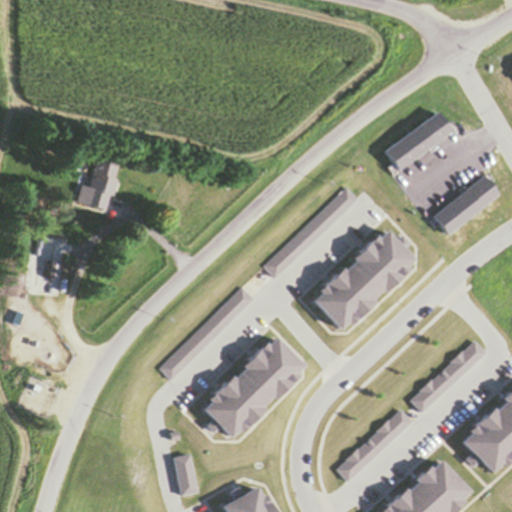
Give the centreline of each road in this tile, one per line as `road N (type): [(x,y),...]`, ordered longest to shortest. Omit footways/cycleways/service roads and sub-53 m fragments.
road 1 (residential): [(40,511),(61,436),(98,364),(178,275),(314,153),(451,51),(511,17)]
road 2 (residential): [(315,511),(297,459),(313,413),(445,285),(511,234)]
road 3 (residential): [(347,375),(273,301),(164,410),(162,434),(183,511)]
road 4 (residential): [(273,301),(366,215)]
